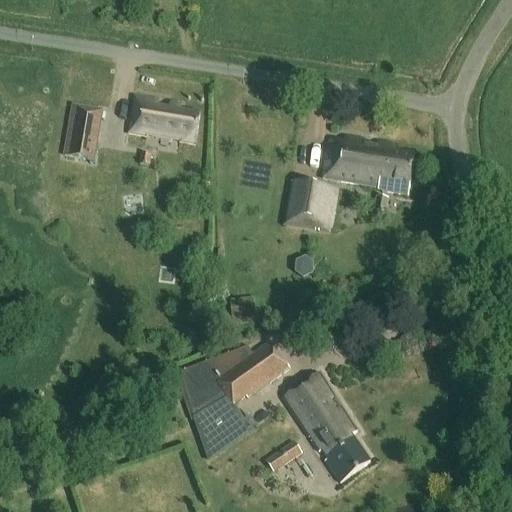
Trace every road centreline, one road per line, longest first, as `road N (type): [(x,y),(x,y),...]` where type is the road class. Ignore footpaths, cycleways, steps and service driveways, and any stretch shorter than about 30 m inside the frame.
road 1 (unclassified): [(456,108),(0,32)]
road 2 (unclassified): [(511,361),(456,159),(456,108)]
road 3 (unclassified): [(456,108),(477,49),(510,0)]
